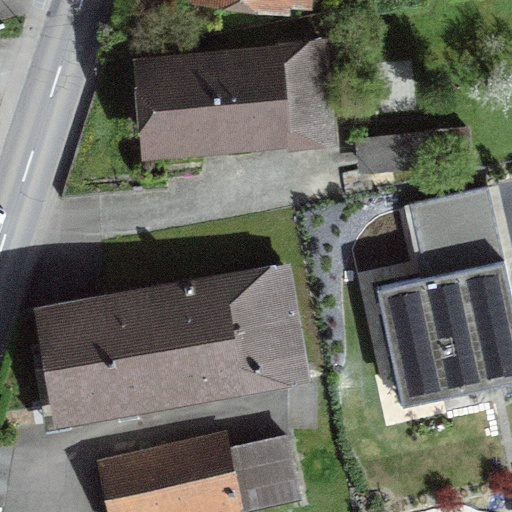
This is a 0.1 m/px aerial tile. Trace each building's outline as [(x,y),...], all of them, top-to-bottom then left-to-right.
[(195,0),(195,9),(316,15),(316,0),(195,0)] [(340,41),(128,53),(134,155),(346,142),(340,41)] [(434,131),(369,134),(371,169),(436,167),(434,131)] [(284,271),(60,306),(76,409),(301,374),(284,271)] [(511,296),(507,272),(379,299),(401,403),(511,379),(511,296)] [(312,433),(128,471),(136,511),(272,511),(326,501),(312,433)]
